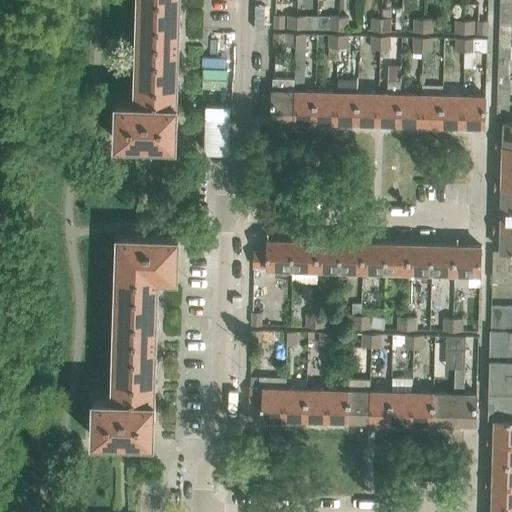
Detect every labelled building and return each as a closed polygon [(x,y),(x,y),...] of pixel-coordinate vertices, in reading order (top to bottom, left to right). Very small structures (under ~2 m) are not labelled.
[(139,39),(178,40),(179,0),(138,0),(138,25),(139,25),(139,39)] [(511,0),(500,0),(500,15),(511,15),(511,0)] [(274,27),(284,27),(284,14),(275,14),(274,27)] [(288,14),(288,27),(297,27),(297,14),(288,14)] [(306,15),(297,14),(297,27),(306,28),(306,15)] [(329,28),(338,29),(339,16),(330,15),(329,28)] [(511,15),(500,15),(499,36),(511,36),(511,34),(511,15)] [(348,16),(339,16),(338,29),(348,29),(348,16)] [(372,17),(372,30),(381,30),(381,17),(372,17)] [(390,17),(381,17),(381,30),(390,30),(390,17)] [(414,18),(414,31),(423,31),(423,18),(414,18)] [(433,18),(423,18),(423,31),(432,31),(433,18)] [(465,32),(465,19),(456,19),(455,32),(465,32)] [(474,20),(465,19),(465,32),(474,33),(474,20)] [(478,20),(478,33),(487,33),(488,20),(478,20)] [(295,32),(274,32),(274,45),(295,45),(295,32)] [(306,33),(295,32),(295,45),(294,78),(305,78),(306,33)] [(338,46),(338,33),(329,33),(329,46),(338,46)] [(338,33),(338,46),(347,47),(348,34),(338,33)] [(371,47),(380,48),(381,35),(371,34),(371,47)] [(381,35),(380,48),(390,48),(390,35),(381,35)] [(413,49),(423,49),(423,36),(414,36),(413,49)] [(422,56),(422,61),(432,62),(432,36),(423,36),(423,49),(422,56)] [(499,36),(499,57),(511,57),(511,49),(511,36),(499,36)] [(464,50),(465,37),(455,37),(455,50),(464,50)] [(465,37),(464,50),(476,50),(487,51),(487,38),(474,37),(465,37)] [(137,99),(177,100),(178,40),(139,39),(138,54),(137,54),(136,85),(137,85),(137,99)] [(511,78),(511,57),(499,57),(498,78),(511,78)] [(293,119),(294,90),(294,78),(273,77),(272,118),(293,119)] [(511,100),(511,78),(498,78),(497,99),(509,99),(509,100),(511,100)] [(387,92),(379,92),(378,121),(399,122),(400,93),(400,80),(387,79),(387,92)] [(442,123),(443,94),(443,85),(422,85),(421,93),(421,122),(442,123)] [(314,119),(315,90),(294,90),(293,119),(314,119)] [(335,120),(336,91),(315,90),(314,119),(335,120)] [(357,120),(358,91),(336,91),(335,120),(357,120)] [(378,121),(379,92),(358,91),(357,120),(378,121)] [(421,122),(421,93),(400,93),(399,122),(421,122)] [(464,94),(443,94),(442,123),(463,124),(464,94)] [(485,124),(485,95),(464,94),(463,124),(485,124)] [(117,99),(116,141),(132,141),(132,142),(161,143),(161,142),(177,142),(178,101),(177,100),(137,99),(117,99)] [(497,99),(497,114),(510,114),(511,100),(509,100),(509,99),(497,99)] [(496,134),(496,142),(511,142),(511,121),(504,121),(503,134),(496,134)] [(503,151),(503,164),(511,163),(511,142),(496,142),(496,151),(503,151)] [(495,176),(495,185),(511,185),(511,163),(503,164),(502,176),(495,176)] [(511,185),(495,185),(494,193),(502,194),(501,206),(511,206),(511,185)] [(494,219),(494,227),(511,227),(511,206),(501,206),(501,219),(494,219)] [(505,250),(511,249),(511,227),(494,227),(493,236),(501,236),(500,249),(505,250)] [(118,234),(117,260),(119,260),(118,277),(158,278),(158,277),(178,277),(179,236),(164,235),(164,234),(134,233),(134,234),(118,234)] [(254,249),(253,266),(254,266),(292,267),(293,239),(268,239),(268,250),(254,249)] [(293,239),(292,267),(317,268),(318,240),(293,239)] [(318,240),(317,268),(340,269),(341,241),(318,240)] [(341,241),(340,269),(363,269),(364,241),(341,241)] [(363,269),(384,270),(385,242),(364,241),(363,269)] [(409,243),(385,242),(384,270),(408,271),(409,243)] [(433,243),(409,243),(408,271),(432,271),(433,243)] [(456,244),(433,243),(432,271),(455,272),(456,244)] [(455,272),(455,286),(467,287),(467,272),(480,273),(481,265),(481,245),(456,244),(455,272)] [(492,282),(504,282),(505,250),(500,249),(493,249),(492,282)] [(116,335),(156,337),(158,278),(118,277),(118,289),(116,289),(115,321),(117,321),(116,335)] [(362,327),(362,314),(362,302),(352,302),(352,327),(362,327)] [(491,303),(491,330),(503,330),(504,304),(491,303)] [(511,304),(504,304),(503,330),(511,330),(511,304)] [(252,311),(251,324),(263,324),(263,311),(252,311)] [(306,326),(316,326),(316,313),(306,312),(306,326)] [(316,313),(316,326),(326,326),(326,313),(316,313)] [(362,314),(362,327),(384,328),(384,318),(372,318),(372,314),(362,314)] [(398,315),(398,328),(408,328),(408,315),(398,315)] [(408,315),(408,328),(417,329),(418,315),(408,315)] [(443,329),(453,330),(454,316),(444,316),(443,329)] [(454,316),(453,330),(463,330),(464,317),(454,316)] [(252,329),(251,342),(275,343),(275,330),(263,329),(252,329)] [(297,330),(286,330),(286,343),(296,343),(297,330)] [(491,330),(490,359),(511,358),(511,330),(503,330),(491,330)] [(329,331),(318,331),(318,344),(329,344),(329,331)] [(329,331),(329,344),(338,345),(338,331),(329,331)] [(372,332),(361,332),(361,345),(371,346),(372,332)] [(372,332),(371,346),(381,346),(381,333),(372,332)] [(414,334),(404,333),(404,347),(414,347),(414,334)] [(414,334),(414,347),(424,347),(424,334),(414,334)] [(114,394),(154,395),(156,337),(116,335),(116,350),(114,350),(113,382),(115,382),(114,394)] [(456,335),(447,335),(447,348),(456,348),(456,335)] [(456,348),(455,369),(466,369),(467,335),(456,335),(456,348)] [(511,392),(511,358),(490,359),(489,392),(511,392)] [(455,392),(454,421),(476,422),(477,392),(466,392),(466,369),(455,369),(455,392)] [(285,376),(284,376),(250,375),(249,403),(261,403),(261,406),(263,406),(263,416),(285,416),(286,387),(285,387),(285,376)] [(349,389),(348,418),(369,419),(370,390),(370,379),(349,378),(349,389)] [(285,416),(306,417),(307,388),(286,387),(285,416)] [(328,388),(307,388),(306,417),(327,417),(328,388)] [(327,417),(348,418),(349,389),(328,388),(327,417)] [(369,419),(390,419),(391,390),(370,390),(369,419)] [(390,419),(412,420),(412,391),(391,390),(390,419)] [(434,391),(412,391),(412,420),(433,420),(434,391)] [(433,420),(454,421),(455,392),(434,391),(433,420)] [(495,418),(511,418),(511,392),(489,392),(488,418),(495,418)] [(154,395),(114,394),(114,396),(95,395),(93,437),(110,438),(110,439),(138,439),(139,438),(155,439),(156,397),(154,397),(154,395)] [(488,431),(487,439),(511,439),(511,418),(495,418),(495,431),(488,431)] [(511,461),(511,439),(487,439),(487,448),(494,448),(494,461),(511,461)] [(486,473),(486,482),(511,482),(511,461),(494,461),(493,474),(486,473)] [(493,491),(493,504),(511,504),(511,482),(486,482),(486,491),(493,491)]
